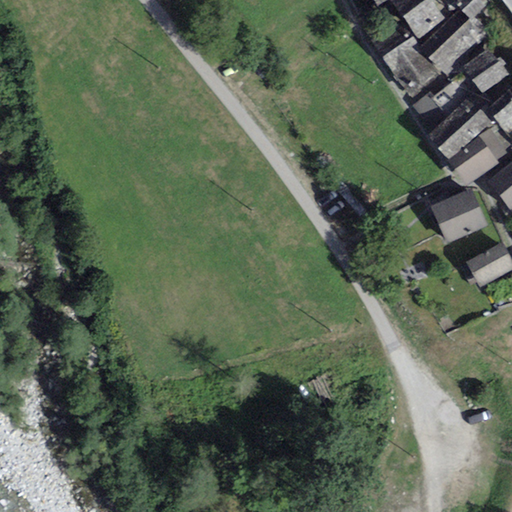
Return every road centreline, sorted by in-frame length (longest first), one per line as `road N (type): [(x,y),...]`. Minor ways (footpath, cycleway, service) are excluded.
road 1 (residential): [(148,0),(353,268),(408,371),(426,426)]
road 2 (residential): [(343,0),(462,190)]
